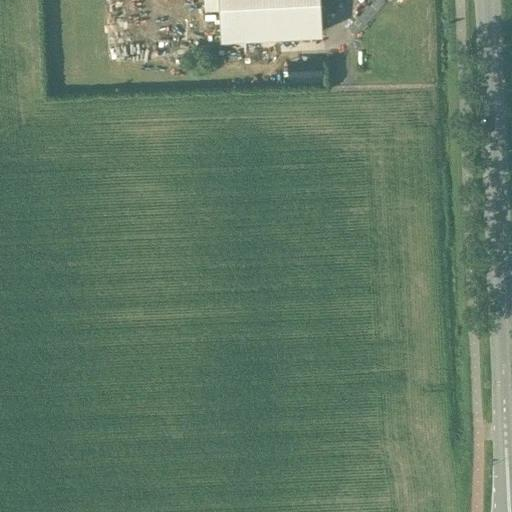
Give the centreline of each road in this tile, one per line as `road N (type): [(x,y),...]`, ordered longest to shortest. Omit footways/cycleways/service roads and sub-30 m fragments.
road 1 (unclassified): [(491,98),(0,130)]
road 2 (tertiary): [(509,511),(491,98)]
